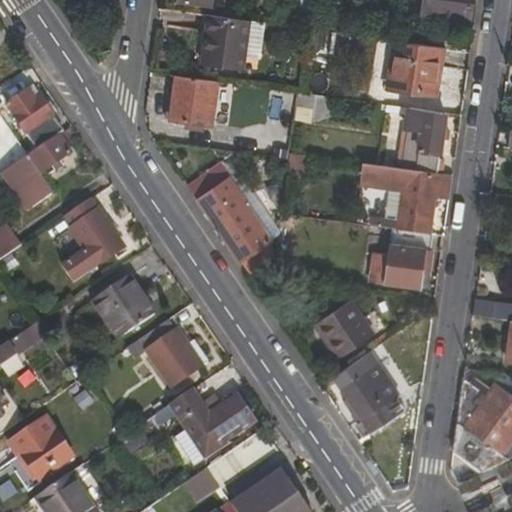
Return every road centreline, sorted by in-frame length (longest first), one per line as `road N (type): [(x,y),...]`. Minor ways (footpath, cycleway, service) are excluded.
road 1 (residential): [(499,0),(432,463),(401,511)]
road 2 (residential): [(116,144),(364,511)]
road 3 (residential): [(26,0),(116,144)]
road 4 (residential): [(138,0),(116,144)]
